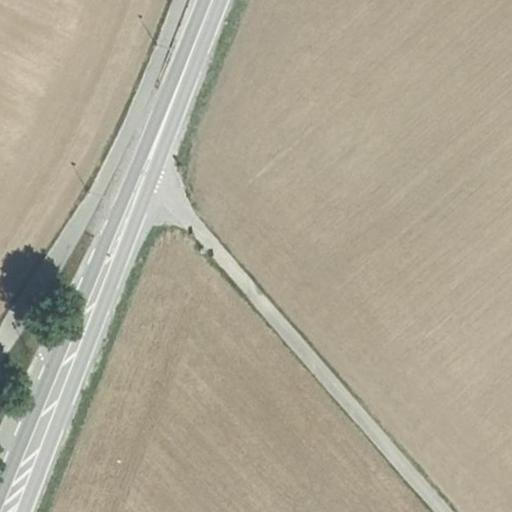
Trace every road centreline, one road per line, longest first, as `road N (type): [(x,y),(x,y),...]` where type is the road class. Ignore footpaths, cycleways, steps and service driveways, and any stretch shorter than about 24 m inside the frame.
road 1 (secondary): [(213,0),(7,511)]
road 2 (track): [(446,511),(144,175)]
